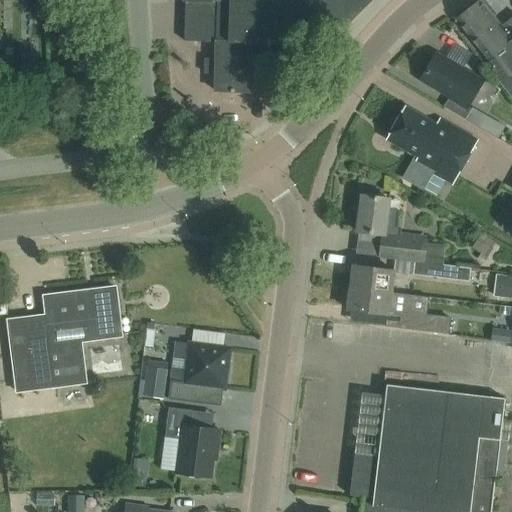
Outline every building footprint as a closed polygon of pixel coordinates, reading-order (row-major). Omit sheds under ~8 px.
[(181,0),(182,2),(185,2),(184,43),(216,43),(215,60),(204,60),(203,74),(216,74),(215,92),(250,92),(251,43),(293,44),(293,39),(324,39),(364,0),(181,0)] [(511,40),(480,1),(457,20),(511,88),(511,40)] [(482,81),(437,54),(422,80),(449,96),(443,107),(465,120),(471,109),(467,107),(482,81)] [(436,126),(405,109),(388,139),(407,149),(408,153),(412,155),(415,154),(419,156),(405,181),(420,189),(428,175),(451,188),(478,140),(439,119),(436,126)] [(485,119),(471,110),(465,120),(480,128),(485,119)] [(397,259),(442,265),(445,246),(426,244),(426,243),(400,240),(401,229),(396,228),(398,211),(388,209),(389,199),(361,195),(361,197),(357,196),(356,208),(360,209),(357,232),(382,235),(379,256),(397,258),(397,259)] [(442,265),(397,259),(396,272),(468,281),(470,269),(442,266),(442,265)] [(353,265),(351,288),(392,293),(395,270),(353,265)] [(500,295),(511,296),(511,276),(502,275),(500,295)] [(118,302),(116,287),(44,296),(47,315),(8,320),(17,391),(87,383),(81,341),(66,343),(64,329),(87,326),(89,340),(118,336),(114,302),(118,302)] [(389,315),(392,293),(351,288),(348,310),(389,315)] [(436,320),(408,317),(406,330),(434,333),(436,320)] [(456,359),(511,361),(511,339),(457,338),(456,359)] [(169,399),(198,403),(200,386),(225,389),(230,349),(190,343),(185,382),(171,380),(169,399)] [(358,511),(489,511),(503,399),(387,385),(378,462),(355,459),(350,496),(360,497),(358,511)] [(220,430),(191,426),(193,410),(169,407),(165,437),(179,439),(175,473),(211,477),(213,458),(214,450),(217,451),(220,430)]
